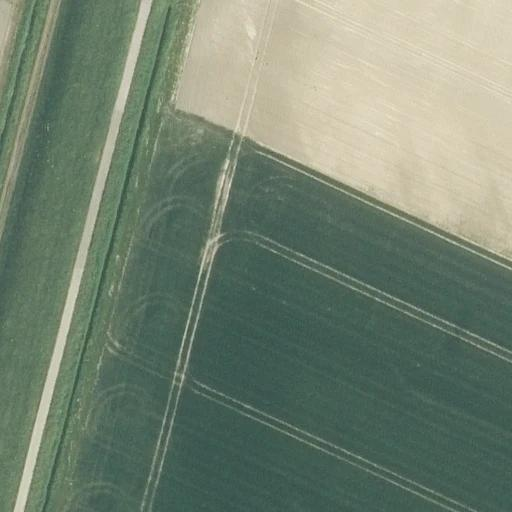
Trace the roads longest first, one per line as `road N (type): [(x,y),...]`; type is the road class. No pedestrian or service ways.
road 1 (unclassified): [(27,511),(152,0)]
road 2 (track): [(0,224),(55,0)]
